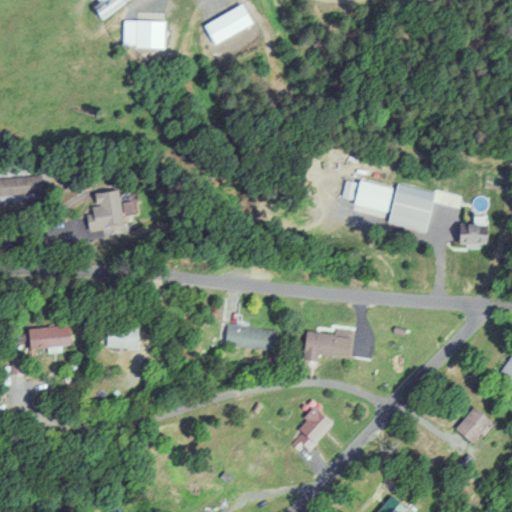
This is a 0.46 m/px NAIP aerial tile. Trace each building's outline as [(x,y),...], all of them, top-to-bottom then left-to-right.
[(161,47),(161,19),(121,19),(121,47),(161,47)] [(431,191),(393,184),(392,187),(350,179),(344,207),(386,216),(385,223),(423,230),(431,191)] [(485,245),(485,223),(461,223),(461,233),(453,233),(453,245),(485,245)] [(222,324),(220,345),(268,350),(270,328),(222,324)] [(63,346),(61,325),(19,327),(20,348),(63,346)] [(133,325),(99,325),(99,347),(133,347),(133,325)] [(299,359),(315,360),(315,355),(346,357),(348,334),(301,331),(299,359)] [(511,349),(497,373),(511,382),(511,349)] [(299,434),(291,441),(302,451),(330,424),(312,405),(291,426),(299,434)] [(469,444),(487,418),(469,405),(450,430),(469,444)]
